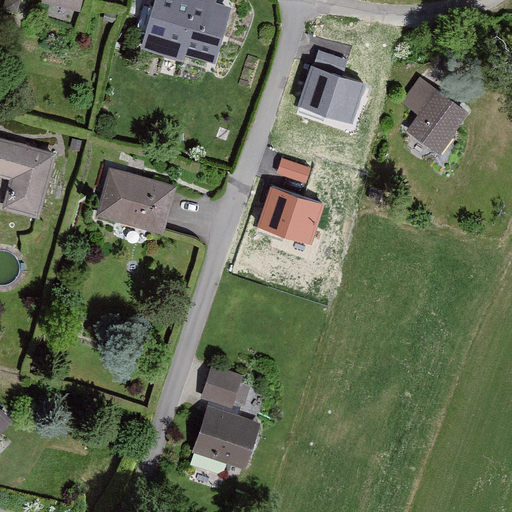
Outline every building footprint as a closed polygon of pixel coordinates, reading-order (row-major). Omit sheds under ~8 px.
[(29,0),(47,4),(46,7),(86,17),(90,0),(29,0)] [(230,8),(204,0),(157,0),(143,48),(185,61),(188,49),(215,57),(230,8)] [(348,58),(318,49),(301,107),(353,123),(365,84),(342,77),(348,58)] [(430,84),(411,110),(425,120),(413,136),(446,159),(476,117),(430,84)] [(63,150),(0,133),(0,173),(15,178),(8,204),(45,214),(63,150)] [(183,183),(114,166),(102,215),(171,232),(183,183)] [(323,203),(272,186),(258,227),(309,244),(323,203)] [(250,372),(218,361),(205,398),(213,400),(197,448),(258,468),(273,422),(236,409),(239,400),(251,404),(259,382),(248,378),(250,372)] [(0,437),(20,416),(0,397),(0,437)]
